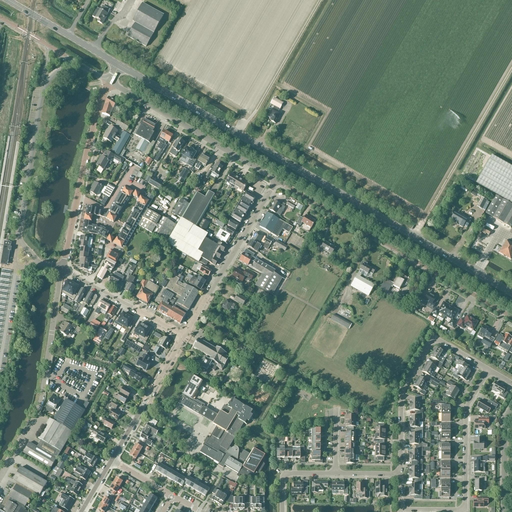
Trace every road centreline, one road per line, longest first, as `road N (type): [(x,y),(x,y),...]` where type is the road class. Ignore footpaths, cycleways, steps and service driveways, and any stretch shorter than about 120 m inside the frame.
road 1 (tertiary): [(511,293),(119,65)]
road 2 (residential): [(511,317),(276,181)]
road 3 (unclassified): [(109,81),(72,60),(44,85),(18,239)]
road 4 (residential): [(0,477),(41,400),(61,267)]
road 5 (residential): [(401,507),(464,510),(467,405),(488,369)]
road 6 (residential): [(400,474),(400,390),(429,341),(488,369)]
road 7 (residential): [(276,181),(109,81)]
road 8 (track): [(511,68),(414,236)]
road 9 (residential): [(183,337),(276,181)]
road 10 (track): [(320,0),(238,134)]
road 11 (residential): [(112,460),(183,337)]
road 12 (residential): [(61,267),(183,337)]
road 13 (tertiary): [(119,65),(7,0)]
